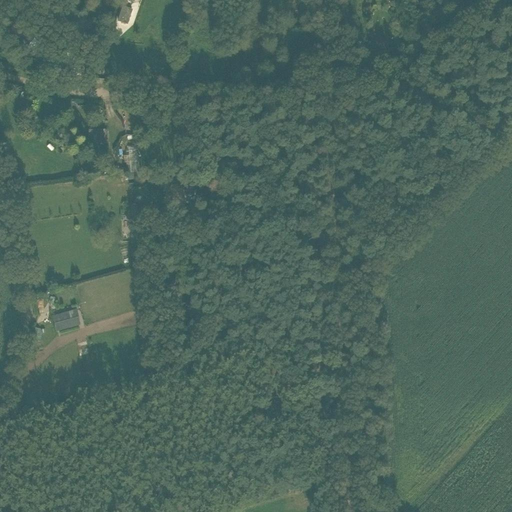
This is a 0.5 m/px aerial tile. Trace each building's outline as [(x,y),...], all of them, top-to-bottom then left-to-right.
[(120,17),(119,21),(127,24),(128,20),(131,11),(123,8),(120,17)] [(366,54),(367,54),(379,51),(377,41),(364,44),(366,54)] [(60,59),(59,71),(68,72),(70,60),(60,59)] [(105,141),(105,131),(104,131),(104,130),(103,130),(103,131),(97,131),(89,131),(88,139),(88,144),(97,144),(97,142),(103,142),(103,143),(103,145),(104,145),(106,145),(106,143),(106,141),(105,141)] [(139,173),(137,149),(128,149),(129,156),(124,156),(124,163),(126,163),(127,168),(120,169),(121,175),(139,173)] [(130,206),(131,226),(144,225),(143,206),(130,206)] [(68,330),(78,327),(74,311),(52,317),(57,332),(65,329),(64,326),(67,325),(68,330)]
